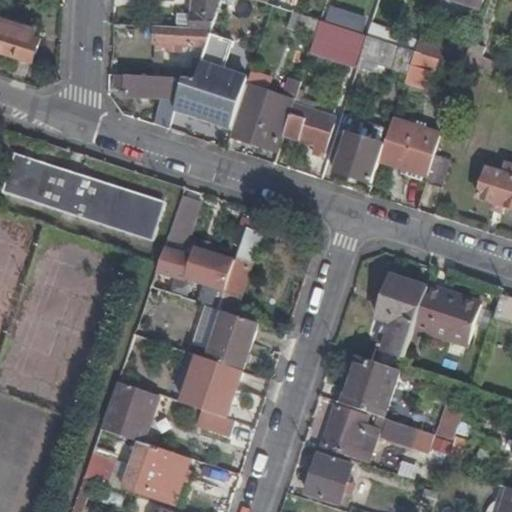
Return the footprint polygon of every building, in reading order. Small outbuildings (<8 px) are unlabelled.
[(195,0),(195,14),(192,14),(192,28),(213,29),(221,0),(195,0)] [(451,0),(452,0),(480,9),(483,0),(451,0)] [(37,28),(0,16),(0,51),(1,50),(19,56),(18,60),(33,65),(34,60),(35,61),(42,38),(34,36),(37,28)] [(310,51),(358,67),(361,57),(368,36),(320,20),(310,51)] [(192,28),(157,26),(156,50),(166,51),(166,45),(184,46),(191,46),(191,52),(205,52),(211,33),(213,29),(192,28)] [(175,110),(232,129),(245,91),(249,78),(226,70),(235,41),(211,33),(205,52),(202,60),(196,80),(183,79),(180,92),(175,110)] [(368,36),(361,57),(409,73),(416,52),(368,36)] [(463,68),(467,56),(419,41),(416,52),(426,56),(463,68)] [(416,52),(409,73),(406,82),(427,89),(433,73),(422,69),(426,56),(416,52)] [(511,80),(511,70),(467,55),(467,56),(463,68),(511,83),(511,80)] [(180,78),(183,79),(196,80),(202,60),(193,59),(192,69),(155,67),(154,77),(180,78)] [(126,95),(163,97),(165,97),(165,91),(179,92),(180,78),(154,77),(117,74),(116,87),(127,87),(126,95)] [(293,106),(300,81),(290,77),(283,96),(270,92),(268,98),(245,91),(232,129),(240,132),(256,138),(255,144),(275,151),(287,113),(290,114),(293,106)] [(154,124),(170,128),(175,110),(180,92),(183,79),(180,78),(179,92),(165,91),(165,97),(163,97),(154,124)] [(300,118),(302,113),(303,110),(293,106),(290,114),(300,118)] [(290,114),(283,134),(316,145),(313,152),(323,156),(334,124),(302,113),(300,118),(290,114)] [(428,177),(435,155),(441,136),(393,120),(390,132),(380,161),(428,177)] [(334,171),(373,184),(380,161),(390,132),(376,127),(371,142),(346,134),(334,171)] [(232,129),(230,136),(244,141),(255,144),(256,138),(240,132),(232,129)] [(170,203),(16,153),(3,195),(155,245),(170,203)] [(428,177),(426,183),(442,188),(451,161),(435,155),(428,177)] [(504,207),(511,209),(511,166),(506,165),(503,174),(488,169),(479,198),(495,203),(504,207)] [(199,201),(184,195),(169,236),(178,239),(185,241),(199,201)] [(504,207),(495,203),(492,210),(502,213),(504,207)] [(0,511),(63,511),(146,259),(0,211),(0,511)] [(262,233),(248,228),(239,253),(237,259),(225,297),(223,301),(220,310),(226,312),(235,315),(262,233)] [(178,239),(169,236),(167,245),(175,248),(178,239)] [(175,248),(167,245),(158,270),(164,273),(158,290),(178,296),(182,282),(225,297),(237,259),(196,245),(193,254),(175,248)] [(416,327),(429,287),(393,274),(378,317),(393,322),(384,349),(406,357),(416,327)] [(483,305),(429,287),(416,327),(470,344),(483,305)] [(201,294),(198,303),(220,310),(223,301),(201,294)] [(511,297),(501,294),(494,317),(511,322),(511,297)] [(260,324),(235,315),(226,312),(211,360),(243,371),(245,372),(260,324)] [(232,405),(243,371),(211,360),(202,357),(185,405),(203,411),(227,419),(232,405)] [(402,370),(358,357),(342,404),(386,418),(402,370)] [(142,442),(145,443),(160,396),(119,382),(103,430),(142,442)] [(238,407),(232,405),(227,419),(234,421),(238,407)] [(368,417),(338,407),(325,446),(355,456),(360,444),(369,447),(375,432),(364,428),(368,417)] [(438,435),(455,440),(463,412),(447,407),(438,435)] [(230,439),(236,422),(234,421),(227,419),(203,411),(198,428),(230,439)] [(413,448),(419,429),(388,418),(382,437),(413,448)] [(175,506),(191,459),(145,443),(142,442),(126,490),(175,506)] [(381,450),(374,467),(394,473),(400,456),(381,450)] [(119,461),(95,452),(87,477),(111,485),(119,461)] [(353,465),(320,454),(307,493),(341,504),(353,465)] [(404,462),(400,477),(418,481),(421,467),(404,462)] [(103,508),(112,485),(111,485),(87,477),(79,500),(103,508)] [(503,511),(510,488),(501,485),(492,511),(503,511)] [(511,511),(511,488),(510,488),(503,511),(511,511)]
